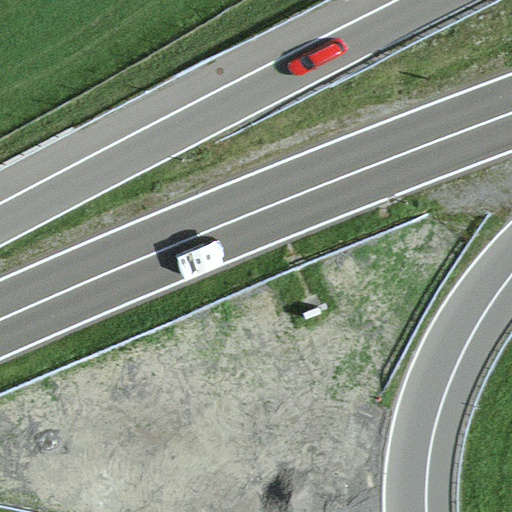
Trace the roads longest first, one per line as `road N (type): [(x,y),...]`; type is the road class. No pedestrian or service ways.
road 1 (trunk): [(511,111),(0,319)]
road 2 (trunk): [(445,0),(0,226)]
road 3 (trunk): [(403,511),(409,429),(427,374),(450,328),(511,247)]
